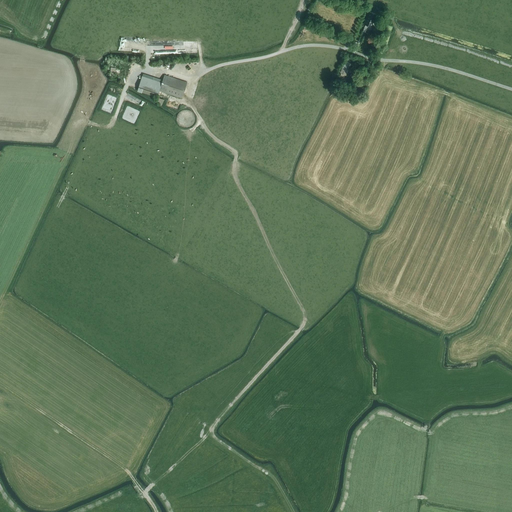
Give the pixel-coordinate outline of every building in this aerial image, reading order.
[(370,11),(368,16),(365,14),(363,19),(366,20),(364,24),(371,27),(376,14),(370,11)] [(340,73),(346,75),(351,64),(345,61),(340,73)] [(142,92),(156,97),(159,88),(160,89),(159,91),(182,98),(187,82),(165,75),(162,82),(142,76),(140,81),(137,91),(142,92)] [(164,100),(156,97),(155,102),(161,105),(164,100)] [(196,120),(196,119),(196,118),(196,117),(195,116),(194,114),(193,113),(192,112),(191,111),(189,110),(188,110),(187,109),(185,109),(184,110),(183,110),(182,110),(181,111),(180,111),(180,112),(179,112),(179,113),(178,114),(178,115),(177,116),(177,117),(177,119),(177,121),(177,122),(177,123),(178,123),(178,124),(179,125),(179,126),(180,126),(181,127),(182,128),(183,128),(185,128),(185,129),(187,129),(188,128),(189,128),(191,127),(192,126),(193,126),(194,125),(194,124),(195,122),(196,122),(196,121),(196,120)]
